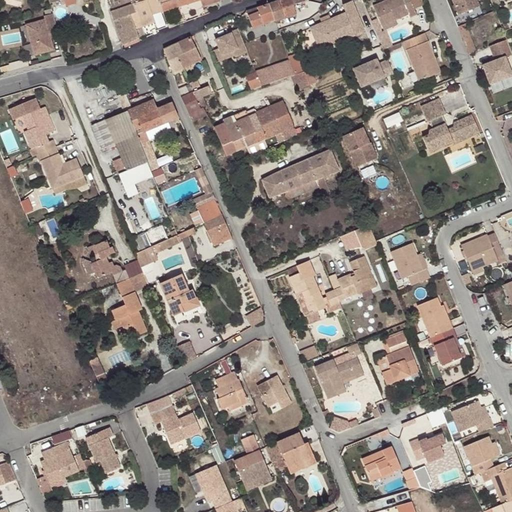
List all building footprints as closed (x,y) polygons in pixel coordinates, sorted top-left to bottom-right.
[(109,0),(113,12),(110,12),(114,22),(115,21),(118,27),(115,28),(118,39),(119,38),(122,45),(139,38),(136,30),(130,15),(135,13),(130,0),(109,0)] [(150,25),(155,23),(152,15),(149,4),(147,0),(130,0),(135,13),(130,15),(136,30),(150,25)] [(147,0),(149,4),(152,15),(162,11),(158,0),(147,0)] [(158,0),(162,11),(178,6),(177,2),(176,0),(158,0)] [(281,0),(256,7),(245,11),(252,29),(274,21),(275,22),(295,15),(293,6),(305,2),(303,0),(281,0)] [(409,0),(386,0),(373,6),(381,26),(395,20),(408,15),(409,18),(416,15),(414,10),(409,0)] [(421,0),(409,0),(414,10),(424,6),(421,0)] [(479,7),(476,0),(451,0),(458,16),(479,7)] [(310,28),(319,51),(364,32),(351,2),(342,6),(345,13),(310,28)] [(58,35),(53,15),(44,18),(45,22),(26,27),(28,36),(31,35),(34,45),(31,46),(35,57),(54,52),(50,37),(58,35)] [(395,20),(381,26),(383,31),(397,25),(395,20)] [(462,40),(461,40),(467,56),(476,52),(465,24),(457,27),(462,40)] [(247,52),(238,29),(232,32),(231,32),(231,33),(231,34),(215,40),(219,49),(222,55),(233,51),(234,56),(235,56),(235,57),(236,57),(247,52)] [(382,45),(384,50),(390,47),(383,31),(376,34),(381,45),(382,45)] [(423,34),(402,42),(418,82),(440,73),(423,34)] [(190,38),(181,41),(186,53),(177,58),(182,69),(201,61),(190,38)] [(164,49),(163,50),(172,73),(182,69),(177,58),(186,53),(181,41),(164,49)] [(511,56),(505,41),(488,47),(494,62),(495,63),(491,65),(490,63),(482,67),(489,85),(511,76),(504,58),(511,56)] [(222,55),(219,49),(214,50),(219,62),(224,60),(234,56),(233,51),(222,55)] [(288,58),(294,75),(304,72),(310,70),(309,65),(301,68),(296,55),(288,58)] [(384,77),(377,60),(354,69),(361,87),(384,77)] [(310,70),(304,72),(307,81),(320,76),(317,68),(310,70)] [(261,86),(256,72),(245,77),(251,92),(261,88),(262,88),(261,86)] [(294,75),(290,77),(296,91),(310,86),(307,81),(304,72),(294,75)] [(193,93),(200,89),(197,80),(189,84),(193,93)] [(196,100),(212,93),(208,86),(201,89),(200,89),(193,93),(196,100)] [(118,96),(124,110),(131,107),(125,93),(118,96)] [(200,109),(196,100),(193,93),(181,99),(191,123),(192,123),(207,117),(203,108),(200,109)] [(132,108),(127,111),(148,162),(155,159),(148,141),(144,132),(167,122),(178,118),(172,103),(157,109),(153,99),(132,108)] [(421,138),(428,154),(452,143),(451,141),(464,135),(460,125),(452,128),(447,130),(444,124),(445,124),(442,116),(445,115),(439,99),(419,108),(426,123),(428,123),(432,130),(429,131),(428,135),(421,138)] [(36,156),(55,148),(52,140),(49,142),(45,134),(48,133),(39,110),(35,100),(9,111),(13,121),(22,118),(27,130),(23,132),(30,150),(29,150),(32,157),(36,156)] [(282,102),(269,108),(275,121),(287,116),(282,102)] [(246,112),(248,117),(264,110),(261,105),(246,112)] [(45,108),(39,110),(48,133),(54,131),(45,108)] [(264,110),(248,117),(255,133),(241,138),(245,148),(263,140),(280,132),(275,121),(269,108),(264,110)] [(148,162),(127,111),(91,126),(102,151),(115,145),(120,158),(112,161),(117,175),(118,175),(148,162)] [(223,121),(224,124),(226,127),(248,117),(246,112),(245,111),(223,121)] [(88,117),(91,124),(103,119),(101,112),(88,117)] [(275,121),(280,132),(281,133),(292,128),(287,116),(275,121)] [(453,123),(452,128),(460,125),(464,135),(451,141),(452,143),(454,146),(479,134),(471,116),(453,123)] [(224,124),(213,129),(226,156),(245,148),(241,138),(255,133),(248,117),(226,127),(224,124)] [(167,122),(144,132),(148,141),(171,132),(167,122)] [(361,129),(342,137),(355,168),(373,161),(366,145),(368,144),(361,129)] [(263,140),(268,150),(285,141),(281,133),(280,132),(263,140)] [(245,148),(249,158),(268,150),(263,140),(245,148)] [(368,144),(366,145),(373,161),(376,159),(370,144),(368,144)] [(62,164),(55,148),(36,156),(39,163),(41,162),(53,189),(83,177),(76,159),(70,161),(71,166),(67,167),(66,163),(62,164)] [(261,181),(269,200),(284,193),(287,200),(318,187),(315,181),(322,178),(339,171),(330,150),(261,181)] [(134,184),(154,176),(148,162),(118,175),(128,198),(138,194),(134,184)] [(157,183),(167,179),(162,167),(152,171),(157,183)] [(214,197),(205,176),(199,179),(206,194),(192,200),(203,224),(204,224),(222,215),(216,202),(214,197)] [(83,177),(53,189),(55,195),(65,191),(75,190),(87,185),(83,177)] [(315,181),(318,187),(324,201),(331,198),(322,178),(315,181)] [(28,197),(20,200),(25,213),(33,210),(28,197)] [(232,239),(222,215),(204,224),(213,247),(232,239)] [(377,246),(375,241),(369,225),(354,232),(357,241),(360,248),(365,251),(377,246)] [(144,233),(129,240),(135,254),(146,249),(150,247),(144,233)] [(500,249),(494,234),(488,237),(487,235),(460,246),(470,272),(482,268),(497,262),(496,259),(493,252),(500,249)] [(175,236),(156,245),(160,252),(180,243),(176,236),(175,236)] [(147,331),(139,311),(142,310),(126,270),(122,271),(120,266),(117,265),(114,266),(112,261),(108,262),(106,258),(108,256),(115,252),(112,246),(109,247),(106,241),(94,246),(94,245),(86,248),(90,257),(97,254),(100,260),(93,263),(90,264),(94,274),(95,277),(99,278),(111,273),(124,305),(110,311),(114,320),(110,322),(113,330),(121,327),(123,329),(132,326),(137,336),(147,331)] [(410,286),(429,278),(426,269),(422,270),(417,255),(411,244),(390,253),(401,280),(407,278),(410,286)] [(156,245),(150,247),(146,249),(152,263),(158,260),(155,254),(160,252),(156,245)] [(135,254),(141,268),(152,263),(146,249),(135,254)] [(503,256),(500,249),(493,252),(496,259),(503,256)] [(422,270),(426,269),(427,268),(421,253),(417,255),(422,270)] [(316,276),(310,261),(296,267),(299,273),(288,278),(295,295),(297,295),(300,293),(303,299),(300,301),(307,316),(326,308),(325,305),(328,304),(330,307),(340,303),(339,301),(357,294),(358,295),(377,287),(364,256),(348,263),(354,275),(351,277),(349,274),(336,280),(340,287),(324,294),(326,297),(322,298),(313,277),(316,276)] [(80,260),(87,277),(94,274),(90,264),(93,263),(83,259),(80,260)] [(482,268),(470,272),(472,276),(484,272),(482,268)] [(188,291),(181,275),(159,284),(173,317),(199,306),(192,290),(188,291)] [(485,304),(482,297),(477,300),(479,307),(485,304)] [(430,338),(453,329),(450,321),(447,322),(440,307),(436,298),(416,306),(429,338),(430,338)] [(443,305),(440,307),(447,322),(450,321),(443,305)] [(122,330),(126,340),(137,336),(132,326),(123,329),(122,330)] [(456,337),(453,329),(430,338),(441,367),(461,358),(456,348),(452,339),(456,337)] [(407,341),(404,333),(385,340),(387,349),(391,347),(394,352),(385,356),(390,370),(381,374),(385,385),(419,372),(409,346),(408,346),(406,342),(407,341)] [(356,344),(346,348),(348,353),(348,354),(354,352),(356,356),(360,354),(356,344)] [(348,353),(333,359),(336,366),(357,358),(356,356),(354,352),(348,354),(348,353)] [(89,360),(96,376),(105,372),(98,356),(89,360)] [(355,379),(364,375),(357,358),(336,366),(333,359),(313,367),(324,394),(334,390),(333,386),(342,382),(342,381),(353,376),(355,379)] [(230,371),(225,361),(221,362),(225,373),(230,371)] [(240,406),(249,402),(238,379),(237,380),(234,372),(215,381),(218,388),(215,390),(219,399),(216,400),(221,409),(227,407),(239,402),(240,406)] [(257,385),(275,413),(294,401),(276,373),(257,385)] [(227,407),(229,411),(240,406),(239,402),(227,407)] [(476,426),(479,432),(493,427),(489,419),(485,421),(480,409),(477,402),(450,412),(459,432),(476,426)] [(159,421),(162,429),(164,427),(166,431),(164,432),(169,443),(199,431),(191,413),(176,419),(169,404),(148,414),(153,424),(159,421)] [(485,421),(489,419),(484,407),(480,409),(485,421)] [(374,420),(381,417),(377,408),(370,410),(374,420)] [(408,435),(447,422),(442,408),(403,421),(408,435)] [(104,474),(118,468),(106,439),(112,437),(108,428),(85,438),(95,462),(99,461),(104,474)] [(303,444),(299,433),(265,447),(276,472),(287,468),(286,466),(313,455),(308,442),(303,444)] [(427,464),(444,457),(440,446),(446,443),(441,434),(427,440),(426,438),(418,441),(417,439),(408,443),(416,462),(424,458),(427,464)] [(240,440),(247,455),(259,449),(253,435),(240,440)] [(462,447),(474,475),(486,470),(493,467),(490,459),(495,457),(490,444),(487,437),(462,447)] [(63,476),(78,470),(65,442),(40,453),(43,460),(39,462),(50,486),(65,480),(63,476)] [(494,442),(490,444),(495,457),(499,455),(494,442)] [(401,468),(391,446),(361,459),(370,481),(401,468)] [(247,455),(233,461),(244,486),(270,474),(259,449),(247,455)] [(317,463),(313,455),(286,466),(287,468),(290,475),(317,463)] [(447,464),(444,457),(427,464),(430,471),(447,464)] [(493,467),(486,470),(500,504),(511,499),(511,469),(511,467),(506,470),(503,463),(493,467)] [(216,466),(195,475),(206,504),(212,501),(215,509),(230,503),(216,466)] [(270,474),(244,486),(246,492),(272,481),(270,474)] [(425,474),(415,478),(419,488),(430,484),(425,474)] [(419,488),(415,478),(405,481),(409,491),(419,488)] [(511,511),(511,499),(500,504),(490,509),(491,511),(511,511)] [(80,510),(80,502),(66,502),(66,510),(80,510)] [(414,511),(411,502),(395,506),(397,511),(414,511)] [(215,511),(234,511),(231,503),(230,503),(215,509),(214,510),(215,511)]
